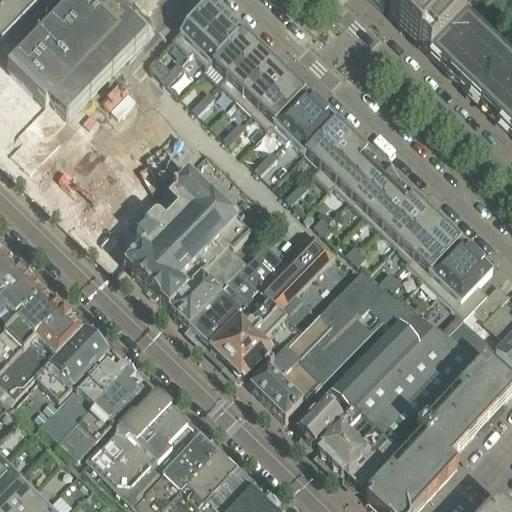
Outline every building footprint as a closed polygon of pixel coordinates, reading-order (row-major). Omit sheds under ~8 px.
[(59,0),(0,61),(0,151),(123,272),(145,250),(139,244),(138,241),(138,239),(149,228),(154,222),(155,221),(69,139),(125,82),(132,75),(128,70),(149,49),(155,42),(152,39),(192,0),(59,0)] [(0,0),(0,42),(2,45),(41,4),(45,0),(0,0)] [(364,0),(382,17),(389,10),(391,12),(393,14),(387,21),(397,30),(396,31),(418,52),(418,51),(428,61),(463,24),(457,17),(463,10),(460,7),(467,0),(364,0)] [(211,7),(172,47),(188,63),(226,23),(211,9),(211,8),(211,7)] [(463,24),(428,61),(511,141),(511,68),(465,22),(463,24)] [(241,38),(226,23),(188,63),(203,78),(240,39),(241,40),(242,38),(241,38)] [(240,39),(203,78),(219,93),(256,54),(242,40),(243,39),(242,38),(241,40),(240,39)] [(272,69),(256,54),(219,93),(234,108),(272,69)] [(183,74),(177,69),(171,75),(177,81),(183,74)] [(287,84),(272,69),(234,108),(250,123),(287,84)] [(177,81),(171,75),(160,86),(166,92),(177,81)] [(302,99),(287,84),(250,123),(266,139),(270,136),(269,134),(303,99),(302,99)] [(208,98),(201,105),(208,111),(214,104),(208,98)] [(270,136),(285,150),(289,147),(288,146),(319,113),(313,106),(312,107),(303,98),(302,99),(303,99),(269,134),(270,136)] [(208,111),(201,105),(191,116),(197,122),(208,111)] [(288,146),(289,147),(303,161),(334,129),(335,130),(336,129),(326,120),(327,120),(319,113),(288,146)] [(245,134),(239,128),(233,135),(239,141),(245,134)] [(334,129),(303,161),(318,175),(319,176),(349,144),(335,130),(334,129)] [(239,141),(233,135),(222,146),(228,152),(239,141)] [(365,159),(349,144),(319,176),(318,175),(312,182),(329,199),(332,195),(331,194),(365,159)] [(270,158),(264,165),(270,171),(276,164),(270,158)] [(332,195),(347,210),(380,174),(380,173),(367,161),(367,160),(366,159),(366,160),(365,159),(331,194),(332,195)] [(270,171),(264,165),(253,176),(259,182),(270,171)] [(380,174),(347,210),(362,224),(369,217),(396,189),(397,190),(398,189),(381,173),(380,173),(380,174)] [(145,250),(123,272),(168,315),(188,334),(191,337),(270,256),(266,253),(247,273),(232,259),(249,241),(188,179),(173,195),(176,198),(169,205),(178,214),(165,228),(159,222),(158,221),(156,221),(155,221),(154,222),(149,228),(138,239),(138,241),(139,244),(145,250)] [(301,188),(295,195),(301,201),(307,194),(301,188)] [(369,217),(362,224),(378,239),(412,204),(411,204),(412,203),(411,202),(410,203),(397,190),(396,189),(369,217)] [(301,201),(295,195),(284,206),(290,212),(301,201)] [(412,204),(378,239),(393,254),(427,219),(412,204)] [(443,234),(427,219),(393,254),(408,269),(409,269),(443,234)] [(313,233),(319,240),(328,231),(321,224),(313,233)] [(319,240),(325,245),(333,236),(328,231),(319,240)] [(458,248),(443,234),(409,269),(408,269),(405,272),(421,288),(430,278),(458,249),(458,248)] [(285,271),(270,256),(191,337),(209,354),(208,354),(225,371),(277,319),(278,320),(295,302),(330,265),(310,246),(285,271)] [(430,278),(421,288),(437,303),(475,263),(468,256),(459,247),(458,248),(458,249),(430,278)] [(354,253),(345,262),(351,267),(359,258),(354,253)] [(359,258),(351,267),(357,273),(365,264),(359,258)] [(0,304),(22,281),(2,262),(0,265),(0,304)] [(475,263),(437,303),(457,322),(463,328),(486,303),(476,294),(491,279),(482,270),(475,263)] [(389,279),(379,289),(386,294),(395,284),(389,279)] [(0,342),(41,300),(22,281),(0,304),(0,342)] [(368,316),(388,335),(408,315),(359,281),(301,341),(249,395),(284,429),(288,425),(302,410),(370,340),(357,328),(368,316)] [(395,284),(386,294),(392,299),(401,290),(395,284)] [(486,303),(473,317),(485,329),(483,331),(503,350),(494,359),(511,375),(511,322),(501,312),(509,303),(497,292),(486,303)] [(0,380),(61,319),(41,300),(0,342),(0,380)] [(277,319),(225,371),(249,395),(301,341),(292,333),(309,316),(295,302),(278,320),(277,319)] [(421,307),(414,314),(421,319),(427,313),(421,307)] [(432,332),(408,315),(388,335),(317,405),(322,409),(311,420),(302,410),(288,425),(297,434),(297,435),(305,443),(304,449),(309,454),(315,452),(316,453),(347,420),(432,332)] [(38,388),(87,336),(84,334),(81,338),(61,319),(0,380),(0,391),(15,406),(34,384),(38,388)] [(457,322),(441,339),(447,343),(461,329),(463,328),(457,322)] [(461,329),(447,343),(482,368),(483,367),(492,357),(474,341),(461,329)] [(416,437),(479,371),(482,368),(447,343),(441,339),(432,332),(347,420),(316,453),(319,456),(315,460),(340,484),(344,480),(347,484),(345,489),(353,497),(358,495),(359,495),(395,459),(408,430),(416,437)] [(87,336),(38,388),(58,409),(108,357),(87,336)] [(59,449),(128,377),(110,359),(40,432),(59,449)] [(419,443),(362,505),(369,511),(421,511),(455,476),(446,467),(509,401),(511,398),(511,393),(485,369),(483,367),(482,368),(479,371),(416,437),(413,440),(419,443)] [(128,377),(59,449),(58,450),(76,468),(114,428),(146,394),(128,377)] [(129,511),(134,511),(198,445),(169,417),(170,416),(155,402),(134,423),(131,420),(85,468),(129,511)] [(49,408),(42,415),(50,422),(57,414),(49,408)] [(40,417),(33,424),(41,431),(48,424),(40,417)] [(225,468),(198,444),(198,445),(134,511),(203,511),(235,478),(237,476),(227,466),(225,468)] [(0,507),(6,501),(16,490),(2,476),(0,477),(0,507)] [(237,511),(253,495),(235,478),(203,511),(237,511)] [(98,511),(75,488),(52,511),(98,511)] [(0,507),(0,511),(23,511),(31,505),(16,490),(6,501),(0,507)] [(270,511),(253,495),(237,511),(270,511)]
